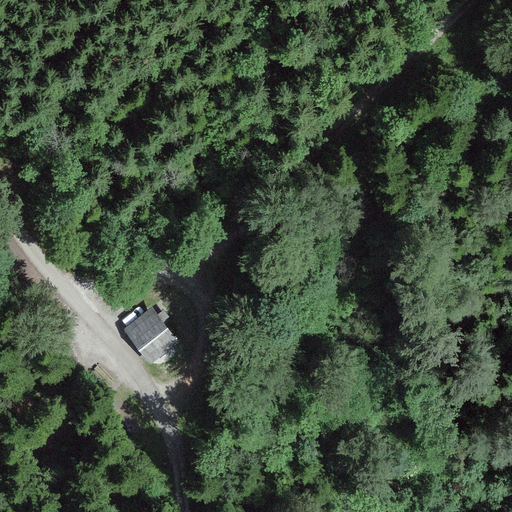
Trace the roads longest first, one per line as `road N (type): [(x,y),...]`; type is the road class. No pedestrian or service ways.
road 1 (track): [(184,511),(167,420),(201,367),(211,323),(196,283),(231,231),(470,0)]
road 2 (unclassified): [(167,420),(0,203)]
road 3 (track): [(196,283),(165,273),(73,297)]
